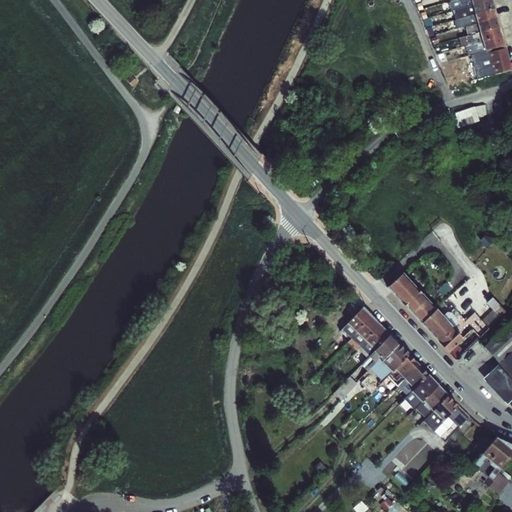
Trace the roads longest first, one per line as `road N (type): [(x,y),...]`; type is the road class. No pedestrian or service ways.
road 1 (unclassified): [(0,367),(142,156),(138,113),(53,0)]
road 2 (tertiary): [(511,428),(476,402),(296,212)]
road 3 (tertiary): [(296,212),(95,0)]
road 4 (unclassified): [(296,212),(267,257),(233,351),(228,384),(240,478)]
road 5 (unclassified): [(296,212),(390,130),(511,81)]
road 6 (unclassified): [(240,478),(168,505),(112,501),(85,511)]
